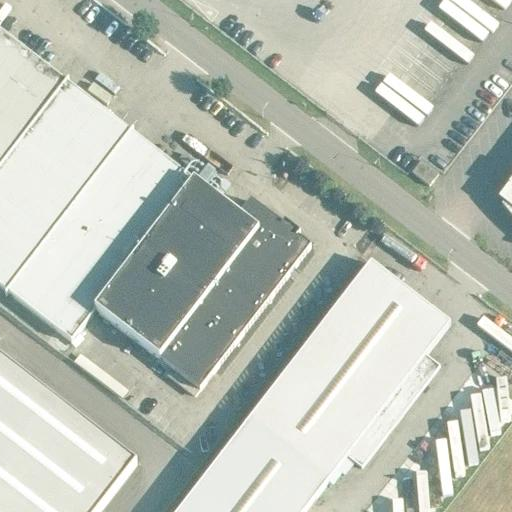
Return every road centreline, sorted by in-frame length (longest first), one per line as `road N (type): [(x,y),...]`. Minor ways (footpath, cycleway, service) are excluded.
road 1 (unknown): [(152,105),(314,231),(319,265),(278,331),(195,431),(91,362)]
road 2 (unclassified): [(511,294),(132,0)]
road 3 (unknown): [(504,288),(449,394),(361,511)]
road 4 (unknown): [(133,511),(153,468),(0,337)]
road 5 (unknown): [(152,105),(26,0)]
